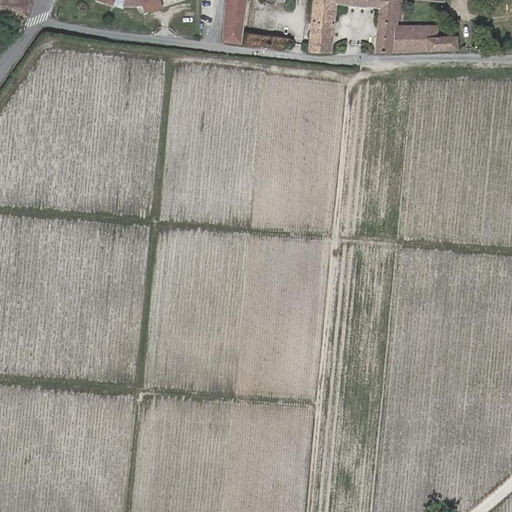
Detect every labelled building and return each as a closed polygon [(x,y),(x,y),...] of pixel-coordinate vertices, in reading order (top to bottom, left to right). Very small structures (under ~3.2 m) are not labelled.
[(37,0),(0,0),(0,20),(22,24),(28,25),(31,18),(32,15),(36,3),(37,0)] [(98,0),(97,5),(112,11),(116,0),(98,0)] [(120,13),(125,0),(117,0),(115,11),(120,13)] [(125,0),(120,13),(124,14),(125,10),(142,8),(144,16),(162,11),(159,3),(168,0),(125,0)] [(226,0),(227,3),(226,6),(226,9),(224,39),(224,46),(243,49),(249,0),(253,0),(267,2),(267,0),(226,0)] [(315,0),(311,55),(335,55),(336,55),(339,9),(385,11),(382,55),(383,55),(398,55),(398,52),(399,30),(399,26),(399,25),(399,20),(400,8),(400,4),(400,0),(315,0)] [(400,8),(445,9),(444,0),(400,0),(400,4),(400,8)] [(445,55),(458,56),(458,42),(439,42),(439,31),(399,30),(398,52),(398,55),(402,55),(445,55)]
